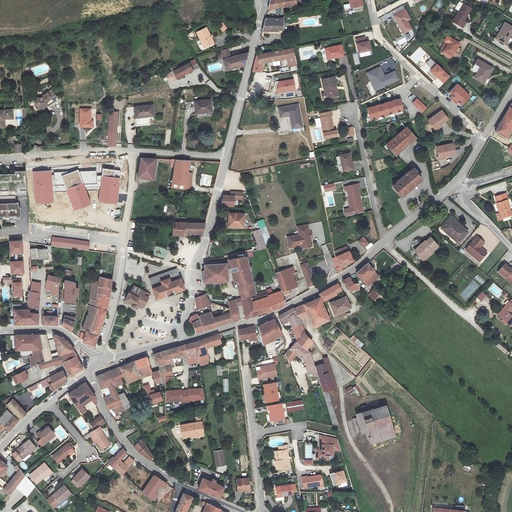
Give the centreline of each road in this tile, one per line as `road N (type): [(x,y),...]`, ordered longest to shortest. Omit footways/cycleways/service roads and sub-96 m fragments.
road 1 (residential): [(384,244),(340,278),(267,315),(179,338)]
road 2 (residential): [(132,150),(122,271),(99,359)]
road 3 (residential): [(369,0),(379,40),(483,138)]
road 4 (unclassified): [(223,163),(264,6)]
road 5 (residential): [(88,372),(118,437),(180,484)]
road 6 (residential): [(349,111),(384,244)]
road 7 (residential): [(132,150),(0,159)]
